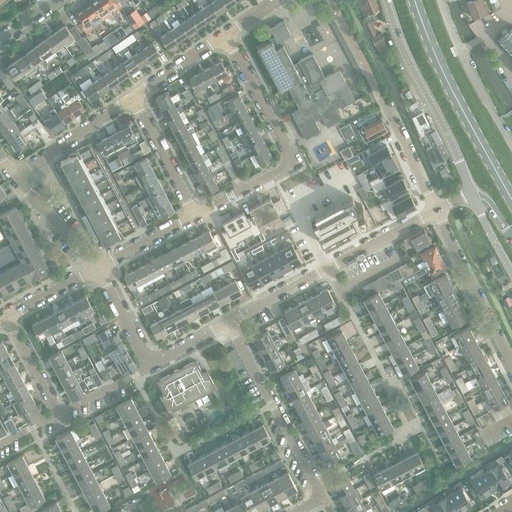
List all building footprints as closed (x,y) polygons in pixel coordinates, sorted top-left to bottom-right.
[(95,0),(91,3),(100,16),(103,20),(107,17),(108,16),(111,21),(114,19),(115,18),(102,0),(95,0)] [(102,0),(115,18),(118,16),(119,15),(115,11),(121,7),(118,3),(115,0),(102,0)] [(220,0),(214,0),(209,4),(216,15),(226,8),(220,0)] [(234,0),(220,0),(226,8),(236,2),(234,0)] [(356,0),(366,20),(363,22),(372,42),(375,47),(377,51),(378,50),(386,46),(384,42),(379,32),(376,33),(370,21),(374,19),(371,14),(378,11),(373,0),(356,0)] [(473,0),(466,3),(471,17),(486,11),(481,0),(473,0)] [(495,0),(488,0),(492,8),(498,6),(495,0)] [(90,4),(81,10),(97,32),(100,29),(101,28),(98,23),(103,20),(100,16),(91,3),(90,4)] [(209,4),(199,11),(206,22),(216,15),(209,4)] [(156,6),(146,12),(149,17),(159,10),(156,6)] [(135,9),(129,13),(138,26),(144,22),(135,9)] [(81,10),(73,17),(85,33),(90,30),(93,34),(97,32),(81,10)] [(199,11),(189,17),(196,28),(206,22),(199,11)] [(129,13),(124,16),(133,29),(138,26),(129,13)] [(163,13),(160,16),(163,21),(169,29),(171,28),(165,19),(167,18),(163,13)] [(180,24),(179,24),(187,35),(196,28),(189,17),(180,24)] [(174,27),(169,31),(177,42),(187,35),(179,24),(180,24),(177,19),(171,23),(174,27)] [(274,39),(256,48),(279,92),(287,87),(299,109),(290,114),(304,140),(319,132),(313,120),(320,117),(326,128),(341,120),(335,109),(338,107),(339,109),(354,101),(346,84),(338,71),(324,78),(311,54),(297,62),(299,66),(294,69),(287,55),(289,55),(281,40),(290,36),(282,21),(268,28),(274,39)] [(64,26),(55,33),(63,44),(65,47),(68,45),(74,41),(75,40),(86,54),(91,50),(92,50),(93,49),(91,47),(83,36),(82,37),(82,38),(74,26),(73,27),(69,30),(65,25),(64,26)] [(120,25),(111,32),(117,40),(119,39),(126,34),(123,29),(120,25)] [(123,29),(126,34),(133,30),(129,25),(123,29)] [(503,35),(498,41),(500,43),(498,44),(504,50),(505,49),(511,55),(511,64),(511,65),(511,27),(507,32),(505,29),(501,33),(503,35)] [(169,31),(159,38),(166,49),(177,42),(169,31)] [(136,32),(131,35),(134,40),(139,36),(136,32)] [(54,33),(45,39),(54,51),(62,45),(63,44),(55,33),(54,33)] [(44,40),(36,46),(47,62),(56,55),(54,51),(45,39),(44,40)] [(151,43),(141,50),(149,61),(159,54),(151,43)] [(96,44),(91,47),(93,49),(92,50),(96,55),(102,52),(96,44)] [(34,47),(26,54),(34,65),(39,62),(40,61),(44,67),(47,64),(48,64),(47,62),(36,46),(34,47)] [(137,53),(131,56),(139,67),(149,61),(141,50),(138,46),(134,49),(137,53)] [(92,50),(85,55),(88,60),(95,55),(92,50)] [(25,54),(16,60),(26,74),(27,76),(36,69),(37,69),(34,65),(26,54),(25,54)] [(72,56),(66,61),(70,66),(76,61),(72,56)] [(131,56),(121,63),(129,74),(139,67),(131,56)] [(8,66),(6,68),(14,79),(20,76),(21,75),(22,77),(25,75),(26,74),(16,60),(15,61),(8,66)] [(92,61),(88,64),(91,69),(96,67),(92,61)] [(220,62),(210,67),(217,79),(219,84),(219,83),(223,81),(224,82),(230,78),(227,73),(221,62),(220,62)] [(112,69),(112,70),(119,81),(129,74),(121,63),(112,69)] [(59,66),(53,70),(56,75),(62,71),(59,66)] [(108,73),(102,77),(109,87),(119,81),(112,70),(112,69),(110,66),(105,69),(108,73)] [(209,68),(200,73),(206,85),(216,80),(217,79),(210,67),(209,68)] [(53,70),(47,75),(50,80),(56,75),(53,70)] [(199,73),(188,79),(195,91),(205,85),(206,85),(200,73),(199,73)] [(92,83),(99,94),(109,87),(102,77),(92,83)] [(89,78),(79,84),(82,90),(81,90),(89,101),(99,94),(92,83),(89,78)] [(8,82),(5,84),(9,90),(14,86),(10,80),(9,81),(8,82)] [(39,80),(33,84),(37,89),(43,85),(39,80)] [(33,84),(27,89),(31,94),(37,89),(33,84)] [(412,96),(409,90),(404,93),(406,98),(412,96)] [(42,91),(29,100),(33,106),(46,97),(42,91)] [(166,92),(155,99),(161,110),(172,103),(178,100),(175,95),(169,98),(166,92)] [(77,93),(64,102),(65,103),(67,106),(75,117),(84,110),(85,110),(79,100),(81,99),(77,93)] [(19,94),(14,97),(19,103),(23,100),(24,100),(19,94)] [(226,102),(223,103),(225,108),(228,106),(232,113),(243,106),(237,95),(226,102)] [(23,100),(19,103),(23,109),(28,106),(24,100),(23,100)] [(0,116),(6,112),(8,110),(6,106),(3,108),(0,103),(0,116)] [(172,103),(161,110),(166,120),(178,114),(183,111),(180,106),(175,108),(172,103)] [(66,107),(57,113),(64,124),(73,118),(75,117),(67,106),(66,107)] [(207,109),(206,111),(206,112),(207,113),(210,118),(212,123),(217,120),(218,119),(212,109),(211,106),(210,107),(208,108),(207,109)] [(232,113),(228,115),(230,119),(234,117),(237,123),(249,117),(245,110),(243,106),(232,113)] [(52,116),(46,120),(54,131),(63,125),(64,124),(57,113),(54,108),(53,109),(49,111),(52,116)] [(6,112),(0,116),(0,128),(1,130),(8,126),(13,122),(17,119),(13,114),(10,109),(8,110),(6,112)] [(422,112),(410,117),(413,123),(420,137),(424,136),(426,135),(427,138),(431,147),(440,142),(434,130),(431,131),(422,112)] [(33,113),(28,116),(33,123),(36,120),(37,119),(33,113)] [(178,114),(166,120),(172,131),(184,124),(188,122),(186,118),(181,120),(178,114)] [(237,123),(234,125),(236,129),(234,130),(238,136),(243,133),(255,127),(249,117),(237,123)] [(25,128),(8,140),(14,148),(15,150),(18,148),(27,142),(23,136),(36,127),(44,138),(48,134),(37,119),(36,120),(33,123),(32,123),(25,128)] [(362,129),(358,131),(364,143),(368,140),(368,141),(386,131),(385,130),(386,130),(383,124),(382,124),(379,119),(362,128),(362,129)] [(8,126),(1,130),(8,139),(8,140),(25,128),(22,124),(17,127),(13,122),(8,126)] [(349,123),(339,129),(344,139),(354,134),(349,123)] [(184,124),(172,131),(177,141),(189,135),(194,132),(195,132),(192,127),(187,130),(184,124)] [(129,125),(117,131),(117,132),(123,143),(124,143),(126,147),(137,141),(129,125)] [(243,133),(238,136),(244,146),(249,144),(260,138),(255,127),(243,133)] [(117,132),(107,138),(112,148),(113,149),(114,148),(123,143),(117,132)] [(189,135),(177,141),(181,148),(183,152),(195,145),(200,143),(194,132),(189,135)] [(107,138),(96,143),(102,155),(109,151),(113,149),(112,148),(107,138)] [(260,138),(249,144),(251,148),(254,154),(266,148),(260,138)] [(144,141),(139,144),(141,149),(144,154),(150,151),(144,141)] [(429,148),(426,150),(434,164),(439,161),(447,157),(440,142),(431,147),(429,148)] [(69,157),(60,162),(88,213),(81,217),(97,248),(104,244),(113,239),(114,239),(115,241),(136,230),(90,143),(89,143),(84,146),(79,148),(68,155),(69,157)] [(195,145),(183,152),(188,162),(200,156),(196,148),(195,145)] [(350,145),(348,146),(352,153),(357,151),(354,146),(350,145)] [(368,147),(356,154),(359,160),(366,156),(372,167),(374,166),(374,165),(392,156),(386,145),(371,152),(368,147)] [(344,148),(340,151),(344,159),(352,155),(353,155),(352,153),(348,146),(346,147),(344,148)] [(254,154),(249,156),(255,167),(260,165),(260,164),(266,161),(267,161),(271,158),(266,148),(254,154)] [(131,154),(127,156),(130,162),(145,155),(144,154),(141,149),(131,154)] [(350,164),(359,159),(356,154),(347,158),(350,164)] [(126,157),(120,160),(123,166),(130,162),(127,156),(126,157)] [(200,156),(188,162),(194,173),(206,166),(211,164),(208,159),(203,161),(200,156)] [(379,176),(368,181),(371,187),(384,181),(381,176),(397,167),(392,156),(374,165),(374,166),(379,176)] [(145,157),(133,164),(139,174),(151,168),(145,157)] [(115,159),(107,163),(112,172),(119,168),(115,159)] [(206,166),(194,173),(199,183),(211,177),(206,166)] [(231,167),(226,169),(228,173),(231,180),(236,177),(237,177),(231,166),(231,167)] [(139,174),(135,176),(140,187),(145,185),(157,179),(151,168),(139,174)] [(443,169),(439,171),(444,183),(448,181),(449,180),(447,176),(448,176),(444,168),(443,169)] [(364,191),(371,187),(363,171),(356,175),(364,191)] [(118,172),(113,174),(117,181),(118,181),(121,179),(118,172)] [(211,177),(199,183),(205,194),(217,187),(211,177)] [(384,181),(371,187),(374,193),(382,189),(387,199),(388,200),(391,198),(408,189),(406,186),(401,178),(386,186),(384,181)] [(145,185),(140,187),(143,192),(147,190),(150,196),(162,189),(157,179),(145,185)] [(122,183),(119,185),(123,192),(127,190),(123,182),(122,183)] [(362,199),(363,199),(368,196),(365,191),(364,191),(362,187),(361,188),(360,188),(357,190),(358,192),(362,199)] [(150,196),(148,197),(153,208),(168,200),(162,189),(150,196)] [(129,193),(125,196),(128,203),(132,201),(133,200),(129,193)] [(387,199),(379,204),(382,210),(386,209),(391,219),(412,208),(415,207),(409,195),(394,203),(391,198),(388,200),(387,199)] [(311,223),(322,244),(356,226),(351,216),(358,212),(355,208),(357,207),(355,204),(352,197),(342,202),(344,205),(315,221),(316,222),(312,225),(311,223)] [(270,198),(248,209),(251,215),(257,226),(257,224),(256,224),(266,218),(277,212),(278,215),(278,214),(285,210),(280,199),(272,203),(270,198)] [(168,200),(153,208),(159,218),(162,217),(174,210),(168,200)] [(357,207),(355,208),(358,212),(358,214),(364,211),(365,211),(361,204),(357,207)] [(372,216),(382,210),(379,204),(368,210),(372,216)] [(136,205),(131,208),(134,213),(139,210),(136,205)] [(0,295),(30,279),(31,280),(34,278),(38,276),(50,269),(49,269),(32,239),(16,209),(15,207),(0,215),(14,242),(11,243),(9,244),(0,249),(0,266),(11,261),(21,255),(25,262),(0,274),(0,295)] [(139,210),(134,213),(137,218),(142,215),(139,210)] [(243,212),(232,217),(242,234),(249,230),(253,237),(258,234),(261,233),(257,225),(251,215),(246,218),(243,212)] [(142,215),(137,218),(141,228),(146,225),(147,225),(142,215)] [(225,229),(220,232),(229,249),(230,249),(233,247),(237,245),(234,239),(242,234),(232,217),(222,222),(225,229)] [(423,229),(402,240),(406,246),(412,243),(416,250),(430,243),(429,241),(430,239),(429,236),(427,236),(423,229)] [(208,231),(197,237),(204,249),(215,243),(208,231)] [(197,237),(186,242),(193,255),(204,249),(197,237)] [(186,242),(176,248),(182,260),(193,255),(186,242)] [(291,244),(281,249),(291,267),(301,262),(291,244)] [(434,246),(420,254),(423,261),(425,265),(440,257),(434,246)] [(176,248),(165,254),(172,266),(174,270),(184,264),(182,260),(176,248)] [(216,259),(210,262),(213,267),(229,258),(225,249),(219,252),(221,256),(216,259)] [(281,249),(272,254),(281,272),(291,267),(281,249)] [(402,259),(409,256),(405,250),(399,253),(402,259)] [(165,254),(155,259),(161,271),(172,266),(165,254)] [(272,254),(262,259),(272,277),(281,272),(272,254)] [(497,263),(494,256),(489,259),(492,265),(497,263)] [(404,278),(402,279),(404,283),(415,277),(416,277),(425,272),(428,277),(429,276),(431,275),(439,270),(445,267),(440,257),(425,265),(418,269),(413,272),(413,273),(404,278)] [(155,259),(144,265),(151,277),(161,271),(155,259)] [(253,264),(252,264),(262,282),(272,277),(262,259),(253,264)] [(231,261),(220,267),(223,272),(228,270),(230,274),(236,271),(231,261)] [(416,265),(411,268),(413,272),(418,269),(425,265),(423,261),(416,265)] [(252,262),(241,267),(242,270),(243,270),(252,288),(262,282),(252,264),(253,264),(252,262)] [(408,262),(398,268),(404,278),(413,273),(413,272),(411,268),(408,262)] [(144,265),(133,270),(140,283),(151,277),(144,265)] [(398,268),(392,270),(398,281),(399,281),(402,279),(404,278),(398,268)] [(195,269),(189,273),(192,278),(198,275),(195,269)] [(133,270),(123,276),(133,295),(138,292),(135,286),(140,283),(133,270)] [(216,270),(204,276),(207,281),(218,275),(216,270)] [(392,270),(387,273),(393,284),(398,281),(392,270)] [(431,275),(429,276),(431,279),(441,273),(439,270),(431,275)] [(506,278),(504,275),(503,271),(497,273),(501,281),(506,278)] [(387,273),(382,276),(388,287),(393,284),(387,273)] [(417,295),(412,298),(415,304),(421,301),(426,298),(435,294),(450,286),(444,275),(429,283),(429,284),(423,287),(426,292),(418,296),(417,295)] [(382,276),(377,279),(380,284),(383,289),(388,287),(382,276)] [(372,281),(371,282),(377,292),(383,289),(380,284),(377,279),(372,281)] [(174,281),(168,284),(171,289),(176,286),(174,281)] [(234,281),(223,286),(230,298),(240,293),(234,281)] [(398,281),(393,284),(397,290),(402,287),(399,281),(398,281)] [(371,282),(366,284),(372,295),(377,292),(371,282)] [(168,284),(157,289),(160,295),(171,289),(168,284)] [(189,284),(183,287),(186,292),(192,289),(189,284)] [(366,284),(361,287),(367,298),(372,295),(366,284)] [(200,292),(202,297),(209,309),(219,304),(213,292),(210,286),(200,291),(200,292)] [(213,292),(219,304),(230,298),(223,286),(213,292)] [(450,286),(435,294),(440,305),(456,296),(450,286)] [(326,289),(315,295),(324,311),(335,305),(330,297),(326,289)] [(152,292),(147,295),(150,301),(155,298),(152,292)] [(200,292),(189,298),(192,303),(198,315),(209,309),(202,297),(200,292)] [(367,298),(363,300),(369,311),(383,304),(377,292),(372,295),(367,298)] [(147,295),(136,301),(139,307),(150,301),(147,295)] [(168,295),(162,298),(165,303),(170,300),(168,295)] [(315,295),(305,300),(313,317),(324,311),(315,295)] [(407,295),(401,299),(405,306),(411,302),(407,295)] [(443,310),(438,313),(440,317),(461,307),(456,296),(440,305),(443,310)] [(508,296),(501,300),(505,307),(511,304),(508,296)] [(85,297),(74,302),(84,321),(89,319),(86,312),(92,310),(85,297)] [(188,297),(178,303),(181,309),(187,321),(198,315),(192,303),(189,298),(188,297)] [(162,298),(157,301),(158,304),(160,306),(161,310),(166,307),(165,303),(162,298)] [(421,301),(415,304),(419,311),(420,314),(429,309),(425,302),(428,301),(426,298),(421,301)] [(305,300),(294,306),(303,322),(304,325),(310,323),(308,320),(313,317),(305,300)] [(74,302),(63,308),(70,321),(76,318),(79,324),(84,321),(74,302)] [(411,302),(405,306),(409,311),(414,308),(411,302)] [(383,304),(369,311),(374,322),(389,314),(383,304)] [(150,305),(140,310),(143,315),(152,310),(150,305)] [(294,306),(284,312),(286,316),(292,328),(298,325),(299,328),(304,325),(303,322),(294,306)] [(165,317),(160,320),(166,332),(177,326),(170,314),(166,307),(161,310),(165,317)] [(461,307),(440,317),(443,323),(448,320),(451,326),(467,318),(461,307)] [(63,308),(53,314),(60,327),(61,329),(66,327),(65,324),(70,321),(63,308)] [(181,309),(170,314),(177,326),(187,321),(181,309)] [(53,314),(42,319),(49,332),(50,332),(51,335),(62,330),(61,329),(60,327),(53,314)] [(389,314),(374,322),(380,333),(394,325),(389,314)] [(418,317),(413,320),(416,327),(422,324),(418,317)] [(428,317),(423,320),(426,325),(431,323),(428,317)] [(282,318),(277,321),(284,336),(290,332),(282,318)] [(336,318),(329,321),(332,327),(339,324),(336,318)] [(42,319),(31,325),(38,338),(44,335),(48,344),(49,343),(50,345),(52,344),(55,343),(51,335),(50,332),(49,332),(42,319)] [(160,320),(149,326),(155,338),(166,332),(160,320)] [(329,321),(323,325),(326,331),(332,327),(329,321)] [(93,323),(87,326),(90,331),(95,328),(93,323)] [(431,323),(426,325),(432,336),(436,334),(431,323)] [(422,324),(416,327),(420,333),(425,330),(422,324)] [(394,325),(380,333),(386,343),(400,336),(394,325)] [(87,326),(77,331),(79,337),(90,331),(87,326)] [(331,331),(333,335),(341,331),(339,327),(331,331)] [(458,328),(448,334),(451,338),(454,336),(459,345),(473,338),(468,327),(460,331),(458,328)] [(107,329),(97,335),(102,342),(104,341),(109,348),(108,349),(113,358),(116,362),(120,360),(128,355),(120,342),(116,334),(112,337),(107,329)] [(315,329),(308,333),(311,338),(318,335),(315,329)] [(71,334),(66,337),(69,343),(74,340),(79,337),(77,331),(71,334)] [(267,331),(252,339),(258,349),(276,340),(279,338),(277,334),(275,334),(269,337),(267,331)] [(341,331),(327,339),(332,349),(332,350),(346,342),(341,331)] [(290,332),(284,336),(288,342),(293,339),(290,332)] [(302,336),(297,338),(300,344),(305,342),(311,338),(308,333),(302,336)] [(88,336),(82,339),(85,344),(90,342),(88,336)] [(400,336),(386,343),(392,354),(406,346),(400,336)] [(61,341),(56,344),(58,348),(69,343),(66,337),(60,340),(61,341)] [(440,338),(435,341),(436,344),(439,350),(445,347),(440,339),(440,338)] [(473,338),(459,345),(465,356),(479,348),(473,338)] [(429,339),(424,342),(427,348),(432,346),(429,339)] [(276,340),(258,349),(263,360),(278,352),(275,347),(280,344),(278,340),(276,340)] [(332,349),(328,352),(334,363),(338,360),(352,353),(346,342),(332,350),(332,349)] [(50,345),(49,345),(52,351),(58,349),(58,348),(56,344),(55,343),(52,344),(50,345)] [(406,346),(392,354),(397,364),(411,357),(406,346)] [(432,346),(427,348),(430,354),(433,359),(438,356),(435,351),(432,346)] [(81,347),(76,349),(79,355),(84,352),(81,347)] [(298,347),(292,350),(296,357),(301,354),(298,347)] [(479,348),(465,356),(470,367),(485,359),(479,348)] [(318,350),(312,353),(315,359),(320,356),(321,356),(318,350)] [(60,351),(48,357),(54,368),(66,361),(60,351)] [(7,352),(0,355),(0,369),(8,365),(13,363),(8,353),(7,352)] [(278,352),(263,360),(269,371),(284,363),(278,352)] [(352,353),(338,360),(344,371),(358,363),(352,353)] [(120,360),(116,362),(123,375),(135,369),(128,355),(120,360)] [(320,356),(315,359),(318,365),(323,363),(324,362),(321,356),(320,356)] [(450,356),(444,359),(447,365),(453,362),(450,356)] [(411,357),(397,364),(403,375),(417,368),(417,367),(411,357)] [(66,361),(54,368),(59,378),(72,372),(69,366),(75,363),(72,358),(66,361)] [(485,359),(470,367),(476,377),(490,370),(485,359)] [(95,363),(94,363),(99,372),(105,369),(100,360),(95,363)] [(157,381),(156,381),(163,395),(159,396),(158,396),(166,411),(168,415),(169,414),(214,389),(215,390),(215,389),(206,371),(205,371),(205,372),(202,374),(195,361),(194,361),(190,364),(183,368),(178,370),(173,373),(170,375),(161,379),(157,381)] [(453,362),(447,365),(451,372),(457,369),(453,362)] [(0,377),(1,377),(0,375),(2,374),(5,380),(8,379),(19,373),(13,363),(8,365),(0,369),(0,377)] [(358,363),(344,371),(349,382),(363,374),(358,363)] [(314,365),(309,368),(312,374),(317,371),(318,371),(315,365),(315,364),(314,365)] [(445,367),(439,370),(443,377),(448,373),(445,367)] [(72,372),(59,378),(65,389),(82,380),(78,374),(82,372),(79,368),(72,372)] [(93,368),(88,371),(90,376),(96,373),(93,368)] [(105,369),(99,372),(99,373),(104,381),(108,379),(111,377),(110,377),(108,373),(106,368),(105,369)] [(294,370),(280,377),(285,388),(299,381),(304,379),(301,374),(297,376),(294,370)] [(490,370),(476,377),(481,388),(496,380),(490,370)] [(317,371),(312,374),(315,380),(320,377),(321,377),(318,371),(317,371)] [(329,371),(323,374),(326,380),(332,377),(329,371)] [(8,379),(5,380),(8,385),(11,391),(24,384),(19,373),(8,379)] [(96,373),(90,376),(96,386),(101,384),(101,383),(99,378),(96,373)] [(424,373),(410,380),(416,391),(430,384),(424,373)] [(448,373),(443,377),(446,383),(452,380),(448,373)] [(363,374),(349,382),(355,392),(369,385),(363,374)] [(332,377),(326,380),(329,386),(335,383),(332,377)] [(461,377),(455,380),(459,386),(465,383),(461,377)] [(299,381),(285,388),(291,399),(305,391),(310,389),(304,378),(304,379),(299,381)] [(82,380),(65,389),(71,400),(83,393),(89,390),(86,385),(83,379),(82,380)] [(496,380),(481,388),(487,398),(501,391),(496,380)] [(465,383),(459,386),(462,393),(468,390),(465,383)] [(24,384),(11,391),(16,401),(30,394),(24,384)] [(430,384),(416,391),(421,402),(436,394),(430,384)] [(369,385),(355,392),(360,403),(374,395),(369,385)] [(325,386),(320,389),(323,395),(328,393),(329,392),(326,386),(325,386)] [(456,388),(450,391),(454,397),(459,394),(456,388)] [(305,391),(291,399),(297,409),(311,402),(305,391)] [(487,398),(493,409),(495,408),(501,405),(506,403),(507,402),(501,391),(487,398)] [(328,393),(323,395),(327,401),(331,399),(332,398),(329,392),(328,393)] [(340,392),(334,395),(337,402),(343,398),(340,392)] [(16,401),(12,404),(17,414),(22,412),(35,405),(30,394),(16,401)] [(421,402),(427,412),(441,404),(436,394),(421,402)] [(464,401),(460,394),(454,397),(458,404),(464,401)] [(374,395),(360,403),(366,413),(380,406),(374,395)] [(343,398),(337,402),(340,408),(346,405),(343,398)] [(130,399),(115,406),(121,417),(135,409),(130,399)] [(467,402),(470,407),(475,405),(471,399),(467,402)] [(311,402),(297,409),(302,420),(316,413),(311,402)] [(511,413),(506,403),(501,405),(506,416),(511,413)] [(427,412),(432,423),(447,415),(441,404),(427,412)] [(35,405),(22,412),(28,423),(34,419),(41,416),(35,405)] [(478,411),(475,405),(470,407),(473,414),(478,411)] [(501,419),(506,416),(501,405),(495,408),(501,419)] [(380,406),(366,413),(372,424),(386,416),(380,406)] [(336,407),(331,410),(335,416),(339,414),(341,413),(337,407),(336,407)] [(496,421),(501,419),(495,408),(493,409),(490,411),(496,421)] [(135,409),(121,417),(127,427),(141,420),(135,409)] [(462,413),(466,419),(471,416),(468,410),(462,413)] [(491,424),(496,421),(490,411),(485,413),(491,424)] [(316,413),(302,420),(308,431),(322,423),(316,413)] [(339,414),(335,416),(340,427),(345,425),(346,424),(341,413),(339,414)] [(351,413),(345,416),(349,423),(354,420),(355,420),(351,413)] [(486,427),(491,424),(485,413),(480,416),(486,427)] [(432,423),(438,433),(452,426),(447,415),(432,423)] [(386,416),(372,424),(377,435),(391,427),(386,416)] [(475,423),(471,416),(466,419),(469,426),(475,423)] [(481,429),(486,427),(480,416),(475,419),(481,429)] [(8,419),(4,421),(8,429),(9,432),(17,429),(14,423),(11,418),(9,419),(8,419)] [(141,420),(127,427),(132,438),(146,430),(141,420)] [(322,423),(308,431),(313,441),(327,434),(324,428),(331,425),(328,420),(322,423)] [(354,420),(349,423),(352,429),(358,426),(355,420),(354,420)] [(93,424),(88,427),(92,433),(96,430),(93,424)] [(262,425),(251,431),(258,446),(269,440),(262,425)] [(438,433),(444,444),(458,436),(452,426),(438,433)] [(347,429),(342,431),(343,432),(346,438),(351,435),(352,435),(348,428),(347,429)] [(108,429),(102,432),(105,439),(111,436),(108,429)] [(181,429),(173,433),(178,443),(186,439),(187,439),(181,429)] [(146,430),(132,438),(138,449),(152,441),(146,430)] [(69,431),(55,438),(61,449),(75,442),(69,431)] [(245,434),(240,436),(248,451),(258,446),(251,431),(245,434)] [(473,434),(476,440),(481,438),(478,432),(473,434)] [(327,434),(313,441),(319,452),(333,444),(338,442),(335,437),(330,440),(327,434)] [(346,438),(341,440),(343,444),(348,441),(349,444),(354,442),(355,441),(352,435),(351,435),(346,438)] [(111,436),(105,439),(109,445),(115,442),(111,436)] [(240,436),(229,442),(237,457),(245,452),(248,451),(240,436)] [(362,436),(357,438),(360,444),(365,442),(362,436)] [(444,444),(449,455),(464,447),(458,436),(444,444)] [(485,444),(481,438),(476,440),(479,447),(485,444)] [(333,444),(319,452),(325,463),(339,455),(336,451),(344,446),(343,444),(341,440),(338,442),(333,444)] [(152,441),(138,449),(143,459),(158,452),(152,441)] [(75,442),(61,449),(66,459),(80,452),(75,442)] [(229,442),(219,448),(226,462),(237,457),(229,442)] [(104,445),(98,448),(101,454),(107,451),(104,445)] [(470,458),(464,447),(449,455),(455,466),(470,458)] [(219,448),(208,453),(216,468),(226,462),(219,448)] [(129,449),(120,453),(122,457),(131,453),(130,451),(129,449)] [(107,451),(101,454),(105,461),(111,458),(107,451)] [(119,451),(113,454),(116,460),(117,460),(122,457),(120,453),(119,451)] [(80,452),(66,459),(72,470),(86,462),(80,452)] [(158,452),(143,459),(149,470),(163,462),(158,452)] [(275,452),(269,455),(272,460),(278,457),(275,452)] [(416,452),(405,458),(412,473),(423,467),(416,452)] [(208,453),(198,459),(205,473),(216,468),(208,453)] [(8,463),(7,463),(8,465),(13,474),(27,467),(21,456),(8,463)] [(122,457),(117,460),(120,467),(126,464),(122,457)] [(405,458),(394,464),(401,479),(412,473),(405,458)] [(198,459),(187,464),(194,479),(205,473),(198,459)] [(261,459),(254,462),(257,468),(264,465),(261,459)] [(280,460),(270,465),(273,470),(283,465),(280,460)] [(86,462),(72,470),(77,481),(91,473),(86,462)] [(163,462),(149,470),(155,481),(169,473),(163,462)] [(254,462),(248,466),(251,472),(257,468),(254,462)] [(394,464),(383,469),(391,484),(401,479),(394,464)] [(498,464),(485,472),(497,492),(500,490),(499,487),(509,481),(508,479),(509,479),(503,469),(502,469),(498,464)] [(270,465),(261,470),(264,475),(273,470),(270,465)] [(115,466),(109,469),(113,476),(118,473),(115,466)] [(27,467),(13,474),(18,485),(32,477),(27,467)] [(383,469),(372,475),(380,490),(383,494),(393,489),(391,484),(383,469)] [(261,470),(252,475),(254,480),(264,475),(261,470)] [(239,471),(233,474),(236,480),(242,476),(239,471)] [(485,472),(471,481),(475,487),(473,487),(480,497),(481,496),(482,498),(492,492),(494,494),(497,492),(485,472)] [(91,473),(77,481),(83,491),(97,484),(91,473)] [(118,473),(113,476),(116,482),(122,479),(118,473)] [(129,473),(124,475),(128,481),(132,479),(129,473)] [(287,473),(277,478),(287,495),(296,490),(287,473)] [(367,473),(362,476),(362,477),(366,483),(371,480),(372,480),(368,473),(367,473)] [(233,474),(227,477),(230,483),(236,480),(233,474)] [(245,478),(242,480),(245,485),(254,480),(252,475),(245,478)] [(32,477),(18,485),(24,495),(38,488),(32,477)] [(277,478),(268,483),(277,500),(287,495),(277,478)] [(132,479),(128,481),(131,488),(136,485),(132,479)] [(347,479),(333,486),(339,497),(353,490),(347,479)] [(242,480),(233,485),(235,489),(236,489),(245,485),(242,480)] [(371,480),(366,483),(369,489),(374,486),(375,486),(372,480),(371,480)] [(424,480),(418,484),(421,489),(427,485),(424,480)] [(218,482),(212,486),(214,491),(220,488),(218,482)] [(268,483),(259,488),(268,505),(277,500),(268,483)] [(97,484),(83,491),(88,502),(103,494),(97,484)] [(418,484),(412,488),(415,493),(421,489),(418,484)] [(233,485),(228,487),(237,505),(233,507),(235,511),(246,511),(240,498),(236,489),(235,489),(233,485)] [(212,486),(206,489),(208,494),(214,491),(212,486)] [(28,503),(19,508),(21,511),(29,511),(41,506),(39,502),(44,499),(38,488),(24,495),(28,503)] [(259,488),(249,493),(258,510),(268,505),(259,488)] [(353,490),(339,497),(345,508),(359,500),(363,498),(357,488),(353,490)] [(460,488),(446,497),(455,511),(460,511),(471,505),(469,504),(471,503),(464,493),(463,494),(460,488)] [(224,490),(214,495),(216,500),(226,495),(224,490)] [(240,498),(246,511),(254,511),(258,510),(249,493),(245,495),(240,498)] [(404,493),(398,497),(401,502),(407,498),(404,493)] [(103,494),(88,502),(93,511),(96,511),(108,506),(103,494)] [(378,495),(373,497),(374,498),(377,504),(382,501),(383,501),(379,494),(378,495)] [(214,495),(204,500),(207,505),(216,500),(214,495)] [(392,501),(388,504),(390,509),(395,506),(401,502),(398,497),(392,501)] [(455,511),(446,497),(432,505),(436,511),(435,511),(455,511)] [(204,500),(195,505),(197,510),(197,509),(197,510),(207,505),(204,500)] [(359,500),(345,508),(347,511),(361,511),(370,508),(367,503),(362,505),(359,500)] [(382,501),(377,504),(380,510),(381,511),(389,511),(385,504),(383,501),(382,501)] [(11,502),(6,504),(10,511),(15,509),(14,509),(11,502)] [(60,511),(56,502),(41,510),(42,511),(60,511)] [(142,502),(138,505),(142,511),(148,508),(144,502),(142,502)]
